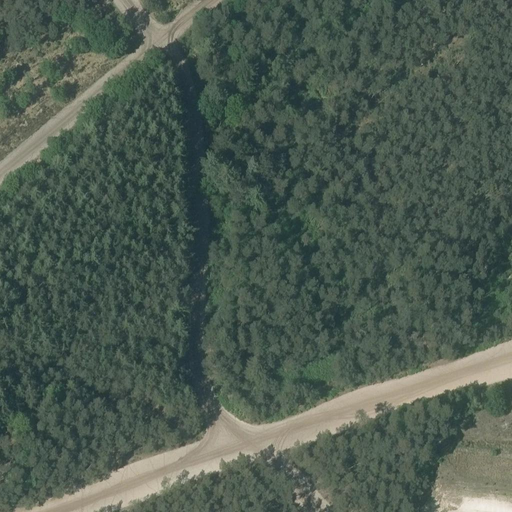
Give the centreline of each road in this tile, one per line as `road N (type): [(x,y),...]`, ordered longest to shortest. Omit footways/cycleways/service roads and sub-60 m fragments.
road 1 (track): [(123,0),(176,60),(188,95),(198,254),(192,345),(214,412),(205,460)]
road 2 (track): [(53,511),(511,365)]
road 3 (track): [(0,176),(213,0)]
road 4 (track): [(317,511),(280,466),(214,412)]
